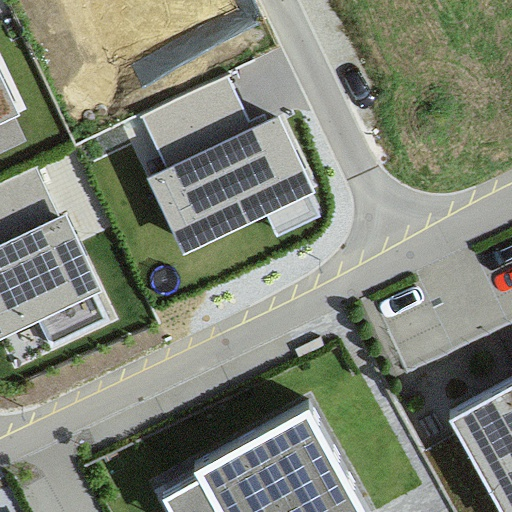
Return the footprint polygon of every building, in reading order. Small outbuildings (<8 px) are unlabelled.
[(232,0),(84,0),(114,65),(237,10),(232,0)] [(0,65),(0,125),(23,114),(0,65)] [(228,74),(141,113),(166,169),(149,177),(183,253),(315,194),(280,116),(253,128),(228,74)] [(65,219),(0,248),(0,337),(41,319),(54,347),(112,320),(65,219)] [(511,511),(511,377),(448,412),(501,511),(511,511)] [(310,395),(198,456),(228,511),(360,511),(370,507),(310,395)]
